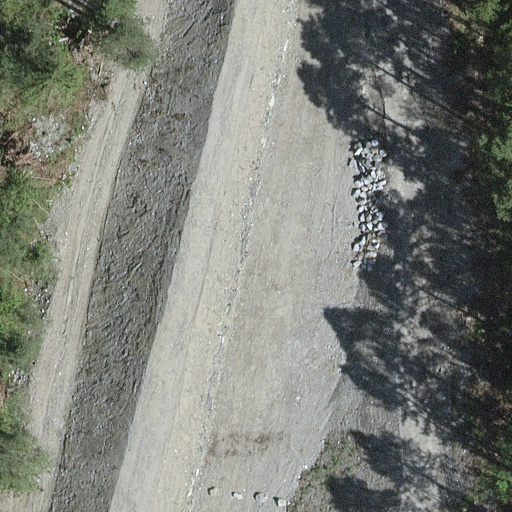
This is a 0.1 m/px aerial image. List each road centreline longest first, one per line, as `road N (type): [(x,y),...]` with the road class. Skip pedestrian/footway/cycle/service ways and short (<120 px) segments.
road 1 (track): [(364,0),(305,511)]
road 2 (track): [(448,511),(430,265),(394,0)]
